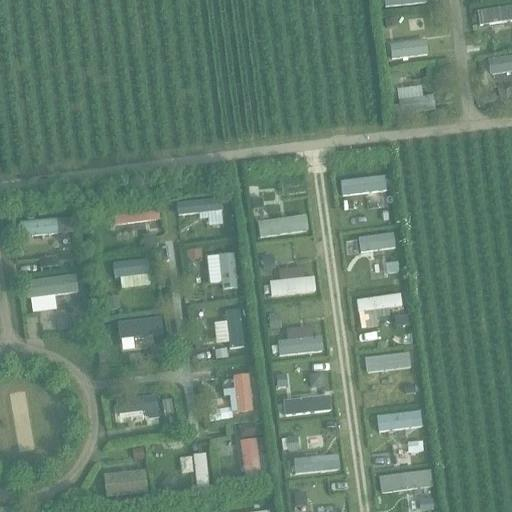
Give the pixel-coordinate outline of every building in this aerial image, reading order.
[(422,0),(387,0),(389,9),(423,3),(422,0)] [(511,4),(476,10),(478,24),(511,19),(511,4)] [(395,18),(383,20),(384,29),(397,27),(395,18)] [(424,39),(388,44),(389,59),(426,54),(424,39)] [(511,55),(486,59),(488,76),(511,72),(511,55)] [(391,72),(388,83),(397,85),(400,75),(391,72)] [(399,111),(432,107),(430,95),(397,99),(399,111)] [(230,192),(220,192),(221,202),(231,201),(230,192)] [(221,212),(219,198),(175,203),(176,217),(221,212)] [(261,198),(251,199),(253,209),(262,208),(261,198)] [(155,204),(111,209),(112,225),(157,220),(155,204)] [(54,218),(18,222),(19,237),(56,234),(54,218)] [(71,220),(57,220),(58,234),(71,233),(71,220)] [(155,235),(142,236),(143,249),(156,248),(155,235)] [(200,249),(186,250),(187,260),(201,259),(200,249)] [(236,287),(233,253),(218,255),(221,288),(236,287)] [(55,257),(39,259),(40,268),(56,266),(55,257)] [(272,257),(262,258),(264,270),(273,269),(272,257)] [(146,259),(111,263),(113,278),(148,274),(146,259)] [(395,263),(385,264),(387,274),(397,273),(395,263)] [(73,275),(23,282),(25,299),(75,292),(73,275)] [(116,297),(105,298),(107,312),(118,310),(116,297)] [(242,349),(238,310),(225,311),(230,351),(242,349)] [(277,316),(268,317),(269,330),(279,329),(277,316)] [(70,319),(57,321),(58,332),(71,330),(70,319)] [(153,321),(117,325),(118,339),(154,335),(153,321)] [(164,346),(155,346),(156,359),(164,359),(164,346)] [(224,350),(215,352),(216,360),(226,359),(224,350)] [(251,410),(247,374),(231,376),(235,412),(251,410)] [(284,375),(275,376),(276,388),(285,387),(284,375)] [(111,425),(157,420),(155,396),(115,400),(116,415),(111,416),(111,425)] [(172,399),(162,400),(164,414),(173,413),(172,399)] [(230,409),(207,412),(208,423),(232,419),(230,409)] [(296,438),(286,439),(287,451),(297,450),(296,438)] [(259,476),(254,439),(238,441),(243,478),(259,476)] [(416,442),(407,443),(408,454),(417,453),(417,452),(424,451),(423,442),(416,443),(416,442)] [(143,449),(133,450),(134,461),(144,459),(143,449)] [(207,488),(203,453),(190,455),(194,490),(207,488)] [(143,470),(102,475),(104,499),(146,494),(143,470)] [(232,473),(220,475),(221,484),(233,482),(232,473)] [(168,476),(160,485),(169,493),(177,483),(168,476)] [(303,494),(293,494),(294,507),(304,506),(303,494)] [(431,499),(420,500),(421,511),(424,511),(432,511),(431,499)]
